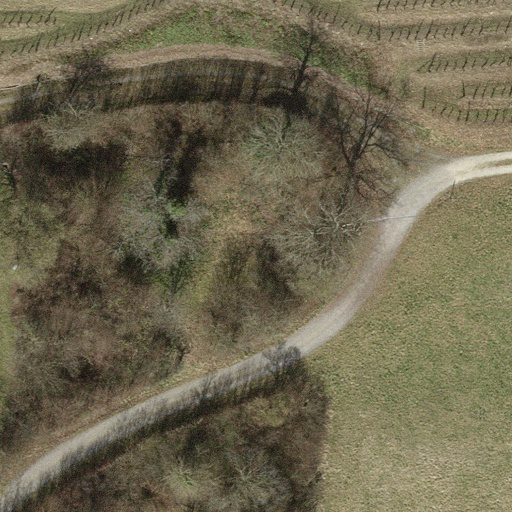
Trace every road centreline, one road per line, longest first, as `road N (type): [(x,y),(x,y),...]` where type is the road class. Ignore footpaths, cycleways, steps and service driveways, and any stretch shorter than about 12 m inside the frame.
road 1 (track): [(1,511),(33,480),(139,417),(324,349),(445,190),(511,180)]
road 2 (track): [(0,120),(163,90),(296,96),(445,190)]
